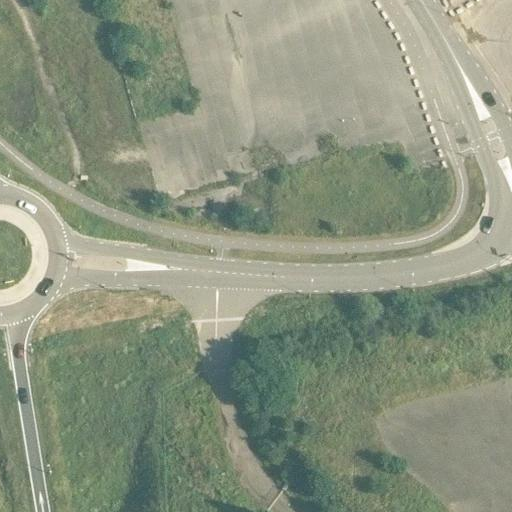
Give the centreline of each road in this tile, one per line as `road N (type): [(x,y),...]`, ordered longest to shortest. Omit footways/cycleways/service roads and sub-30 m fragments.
road 1 (tertiary): [(182,271),(284,280),(434,270),(491,251),(511,220)]
road 2 (tertiary): [(511,183),(420,0)]
road 3 (trunk): [(41,511),(19,368),(20,311)]
road 4 (tertiary): [(182,271),(55,243)]
road 5 (tertiary): [(53,275),(124,279),(182,271)]
